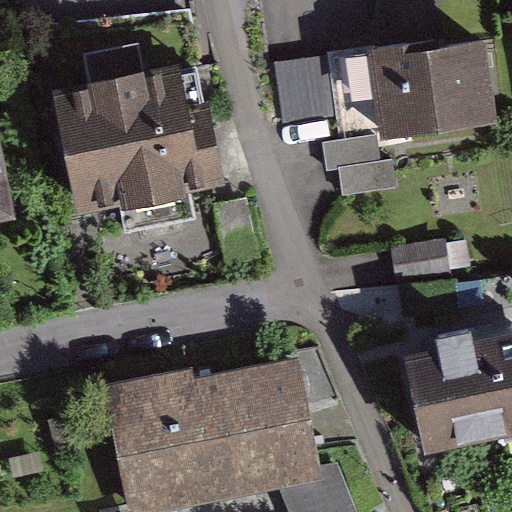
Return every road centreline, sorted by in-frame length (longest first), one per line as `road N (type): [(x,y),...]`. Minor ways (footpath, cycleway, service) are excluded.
road 1 (residential): [(0,351),(310,285)]
road 2 (residential): [(228,0),(253,141),(310,285)]
road 3 (residential): [(310,285),(411,511)]
